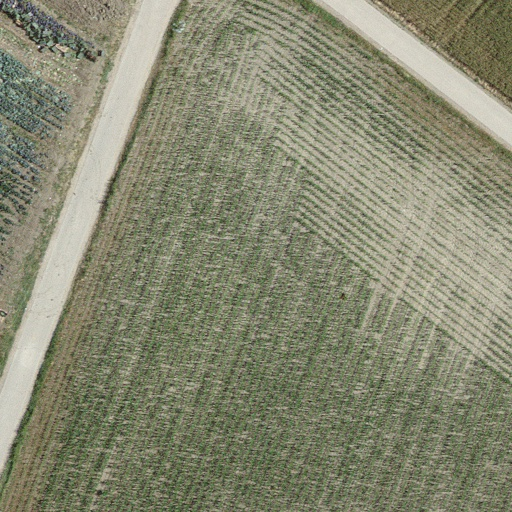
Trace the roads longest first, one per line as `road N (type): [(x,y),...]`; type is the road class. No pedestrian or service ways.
road 1 (track): [(158,0),(0,434)]
road 2 (track): [(511,133),(337,0)]
